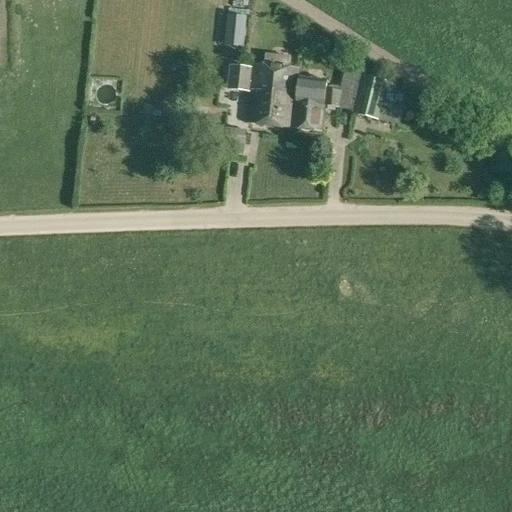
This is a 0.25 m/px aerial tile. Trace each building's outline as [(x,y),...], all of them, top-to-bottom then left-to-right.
[(227,14),(226,26),(244,28),(245,15),(227,14)] [(295,108),(292,130),(321,133),(325,99),(327,82),(298,79),(299,70),(255,64),(252,84),(269,86),(268,88),(284,90),(282,107),(295,108)] [(337,107),(355,112),(354,115),(388,123),(398,85),(365,76),(367,70),(347,65),(337,107)] [(247,124),(292,130),(295,108),(282,107),(284,90),(268,88),(269,86),(252,84),(250,84),(252,72),(232,69),(229,91),(251,94),(247,124)] [(223,154),(244,156),(247,130),(236,129),(235,142),(224,141),(223,154)]
